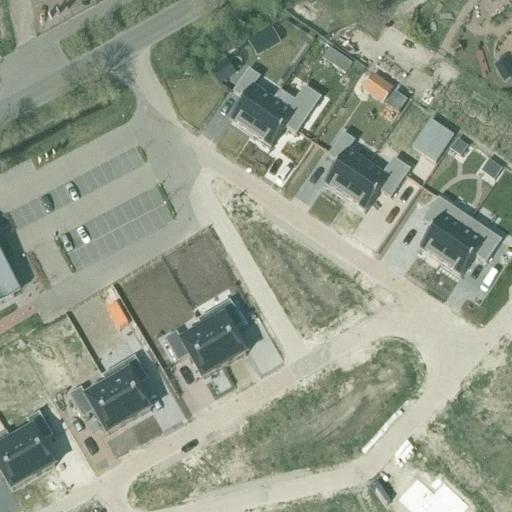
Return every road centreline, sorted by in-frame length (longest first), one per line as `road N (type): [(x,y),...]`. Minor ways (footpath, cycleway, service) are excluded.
road 1 (residential): [(402,298),(95,483)]
road 2 (residential): [(476,353),(362,473),(208,511)]
road 3 (residential): [(162,147),(190,145),(402,298)]
road 4 (primary): [(0,112),(193,5)]
